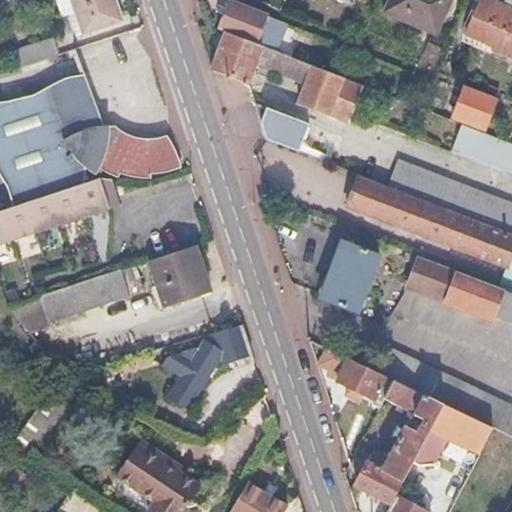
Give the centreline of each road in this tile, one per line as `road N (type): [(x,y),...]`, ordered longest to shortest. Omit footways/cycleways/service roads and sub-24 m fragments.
road 1 (tertiary): [(334,511),(163,0)]
road 2 (unknown): [(261,292),(73,344)]
